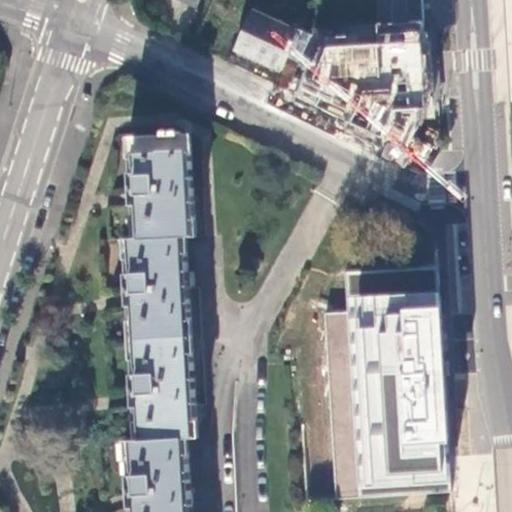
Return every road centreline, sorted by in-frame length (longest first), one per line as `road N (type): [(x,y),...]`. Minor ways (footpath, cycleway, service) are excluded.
road 1 (residential): [(482,186),(417,186),(72,26)]
road 2 (residential): [(0,249),(72,26)]
road 3 (secondary): [(471,0),(482,186)]
road 4 (secondary): [(488,285),(493,361),(511,439)]
